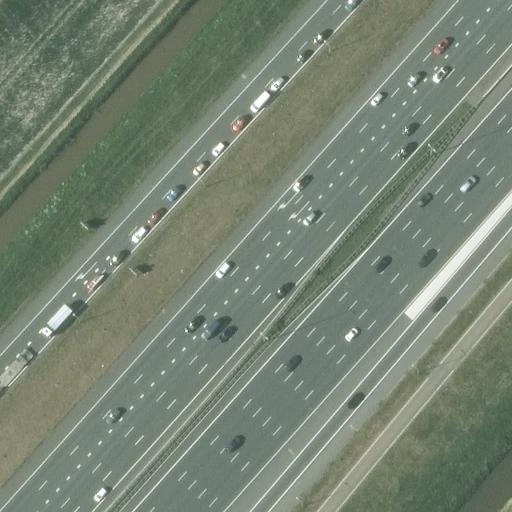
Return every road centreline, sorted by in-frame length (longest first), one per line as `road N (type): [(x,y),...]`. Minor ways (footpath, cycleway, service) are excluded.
road 1 (motorway): [(509,0),(44,511)]
road 2 (motorway): [(347,0),(0,376)]
road 3 (motorway): [(176,511),(511,137)]
road 4 (motorway): [(260,511),(418,328),(511,201)]
